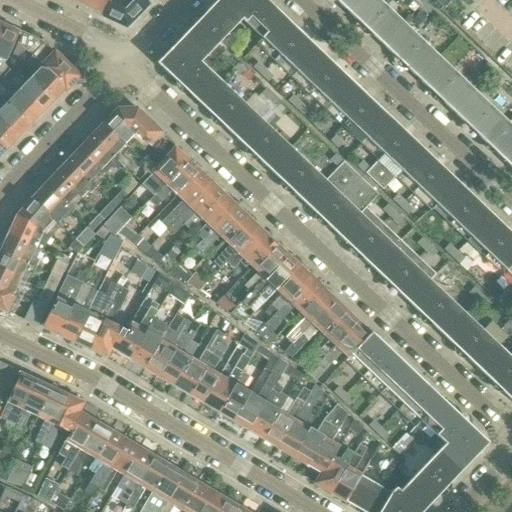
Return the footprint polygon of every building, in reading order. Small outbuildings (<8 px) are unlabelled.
[(93,13),(102,17),(109,0),(91,0),(88,7),(92,9),(93,13)] [(109,0),(102,17),(125,27),(151,0),(109,0)] [(217,0),(160,60),(156,63),(160,67),(442,336),(511,401),(511,234),(265,0),(217,0)] [(511,119),(508,124),(378,0),(334,0),(487,146),(511,169),(511,119)] [(450,0),(433,0),(442,9),(450,0)] [(423,2),(418,8),(426,15),(431,10),(423,2)] [(0,69),(3,64),(3,61),(4,62),(17,33),(16,33),(15,29),(11,27),(7,28),(0,24),(0,69)] [(58,77),(68,87),(76,79),(34,38),(22,32),(18,40),(50,71),(48,73),(56,80),(58,77)] [(30,77),(52,99),(53,99),(56,99),(60,95),(60,92),(63,89),(65,91),(68,87),(58,77),(56,80),(48,73),(50,71),(18,40),(14,50),(19,55),(23,50),(31,57),(25,63),(35,71),(30,77)] [(482,68),(489,75),(494,70),(487,63),(482,68)] [(3,64),(0,69),(0,70),(26,96),(25,97),(32,105),(35,102),(42,110),(45,107),(48,108),(53,104),(52,100),(52,99),(30,77),(23,84),(3,64)] [(11,96),(6,102),(29,124),(33,124),(37,120),(36,116),(42,110),(35,102),(32,105),(25,97),(26,96),(0,70),(0,84),(2,86),(2,87),(11,96)] [(494,70),(489,75),(497,82),(502,77),(494,70)] [(0,96),(0,118),(2,121),(1,122),(8,130),(11,127),(19,135),(22,132),(25,132),(29,128),(28,125),(29,124),(6,102),(0,96)] [(117,110),(114,113),(147,144),(161,157),(173,145),(136,109),(117,110)] [(104,123),(103,124),(128,148),(134,142),(136,144),(142,149),(147,144),(114,113),(111,116),(108,115),(103,120),(104,123)] [(0,118),(0,143),(5,149),(6,148),(9,149),(13,145),(13,141),(19,135),(11,127),(8,130),(1,122),(2,121),(0,118)] [(94,133),(91,137),(119,163),(124,158),(121,155),(128,148),(103,124),(101,126),(98,125),(93,130),(94,133)] [(80,148),(79,149),(104,173),(110,167),(113,169),(119,163),(91,137),(87,140),(84,140),(79,145),(80,148)] [(71,158),(67,162),(95,188),(100,182),(97,180),(104,173),(79,149),(78,151),(75,150),(70,155),(71,158)] [(141,208),(148,201),(172,176),(174,178),(181,171),(178,168),(186,161),(182,157),(183,154),(179,150),(175,151),(174,150),(152,174),(157,179),(148,188),(136,201),(141,208)] [(170,191),(176,196),(199,173),(198,172),(199,169),(194,165),(191,166),(186,161),(178,168),(181,171),(174,178),(172,176),(148,201),(153,207),(161,200),(170,191)] [(56,173),(55,174),(81,198),(86,192),(89,194),(95,188),(67,162),(63,166),(60,165),(55,170),(56,173)] [(131,175),(137,181),(149,169),(142,163),(131,175)] [(160,223),(167,229),(196,199),(197,200),(204,193),(201,191),(209,183),(206,180),(206,176),(202,172),(199,173),(176,196),(181,202),(172,211),(172,212),(160,223)] [(47,183),(43,187),(69,211),(71,213),(76,207),(74,205),(81,198),(55,174),(55,175),(51,175),(46,180),(47,183)] [(117,187),(121,190),(126,195),(136,184),(127,176),(117,187)] [(188,230),(200,219),(222,195),(221,195),(222,192),(218,188),(215,189),(209,183),(201,191),(204,193),(197,200),(196,199),(167,229),(173,234),(183,225),(188,230)] [(33,198),(31,200),(56,224),(69,211),(43,187),(40,191),(37,190),(32,195),(33,198)] [(121,190),(109,202),(114,207),(126,195),(121,190)] [(188,242),(194,248),(219,221),(222,224),(228,216),(226,214),(233,206),(229,202),(230,199),(226,195),(223,196),(222,195),(200,219),(205,224),(188,242)] [(60,227),(56,224),(31,200),(30,201),(27,200),(22,206),(23,209),(17,216),(50,238),(60,227)] [(109,202),(98,214),(103,219),(114,207),(109,202)] [(219,238),(223,241),(246,218),(245,218),(246,215),(242,210),(239,211),(233,206),(226,214),(228,216),(222,224),(219,221),(194,248),(201,255),(219,238)] [(119,208),(102,226),(114,236),(130,219),(119,208)] [(85,227),(86,228),(91,233),(103,221),(102,220),(103,219),(98,214),(85,227)] [(8,234),(8,236),(39,251),(37,250),(41,241),(45,244),(50,238),(17,216),(13,224),(10,225),(7,231),(8,234)] [(220,269),(226,262),(243,244),(245,246),(252,238),(249,236),(256,228),(253,225),(254,221),(250,218),(246,219),(246,218),(223,241),(229,247),(213,263),(220,269)] [(117,234),(132,242),(137,236),(125,225),(117,234)] [(100,227),(94,234),(104,242),(110,234),(100,227)] [(74,240),(75,240),(82,247),(93,235),(91,233),(86,228),(74,240)] [(244,287),(250,293),(271,271),(273,272),(280,265),(277,262),(284,254),(281,251),(281,248),(277,244),(273,244),(269,240),(270,237),(266,233),(263,234),(256,228),(249,236),(252,238),(245,246),(243,244),(226,262),(233,269),(242,259),(256,273),(247,283),(244,287)] [(2,247),(0,252),(35,268),(38,260),(35,259),(39,251),(8,236),(7,238),(4,238),(1,244),(2,247)] [(82,247),(75,240),(67,248),(74,256),(82,247)] [(0,270),(24,282),(28,273),(32,275),(35,268),(0,252),(0,270)] [(53,258),(58,260),(64,263),(66,257),(56,253),(53,258)] [(269,285),(275,290),(297,267),(297,266),(297,263),(293,259),(290,260),(284,254),(277,262),(280,265),(273,272),(271,271),(250,293),(239,305),(245,310),(269,285)] [(58,260),(51,275),(59,279),(66,265),(63,263),(64,263),(58,260)] [(140,278),(147,267),(136,260),(129,272),(140,278)] [(258,320),(264,324),(294,292),(296,294),(303,287),(300,285),(308,277),(304,274),(305,270),(301,266),(298,267),(297,267),(275,290),(280,295),(263,312),(264,313),(258,320)] [(171,273),(181,280),(185,274),(176,267),(171,273)] [(0,289),(20,299),(23,291),(20,290),(24,282),(0,270),(0,289)] [(52,331),(60,334),(65,324),(61,322),(65,314),(67,315),(82,284),(86,275),(78,271),(64,301),(56,297),(42,326),(43,326),(44,330),(50,332),(52,331)] [(153,283),(158,287),(168,293),(173,285),(165,277),(159,273),(153,283)] [(49,274),(41,289),(52,294),(53,291),(59,279),(51,275),(49,274)] [(186,283),(198,291),(202,287),(191,277),(186,283)] [(293,307),(299,313),(321,290),(321,289),(321,286),(317,282),(314,283),(308,277),(300,285),(303,287),(296,294),(294,292),(264,324),(256,333),(270,343),(276,337),(271,332),(281,322),(280,321),(293,307)] [(73,341),(74,341),(87,312),(79,308),(90,288),(82,284),(67,315),(65,314),(61,322),(65,324),(60,334),(64,336),(65,340),(70,342),(73,341)] [(84,345),(92,349),(96,339),(93,337),(96,329),(98,330),(116,291),(117,291),(119,287),(111,284),(105,295),(105,294),(95,316),(87,312),(74,341),(75,341),(75,344),(81,347),(84,345)] [(168,294),(182,304),(189,295),(174,285),(168,294)] [(110,347),(112,347),(123,330),(111,324),(117,310),(119,311),(128,291),(119,287),(117,291),(116,291),(98,330),(96,329),(93,337),(96,339),(92,349),(96,351),(96,354),(102,357),(105,355),(106,356),(110,347)] [(20,299),(0,289),(0,309),(10,314),(14,305),(17,306),(20,299)] [(41,291),(36,303),(46,308),(52,294),(41,289),(41,290),(41,291)] [(288,336),(294,341),(318,315),(320,317),(327,310),(325,308),(332,300),(328,296),(329,293),(325,289),(322,290),(321,290),(299,313),(305,318),(288,336)] [(228,299),(221,306),(230,314),(236,307),(228,299)] [(317,330),(323,335),(345,312),(344,312),(345,308),(341,304),(337,305),(332,300),(325,308),(327,310),(320,317),(318,315),(294,341),(283,353),(291,358),(317,330)] [(46,308),(36,303),(32,301),(23,320),(37,327),(46,308)] [(124,354),(131,359),(137,349),(133,347),(138,340),(139,341),(157,311),(150,306),(138,326),(130,322),(125,331),(123,330),(112,347),(115,349),(116,353),(121,356),(124,354)] [(143,366),(144,367),(161,339),(162,340),(168,329),(160,324),(165,315),(157,311),(139,341),(138,340),(133,347),(137,349),(131,359),(135,361),(135,365),(140,368),(143,366)] [(309,360),(316,366),(322,359),(321,357),(324,355),(325,356),(343,337),(344,339),(351,332),(348,330),(356,323),(352,320),(352,316),(348,312),(345,313),(345,312),(323,335),(328,341),(317,352),(309,360)] [(153,372),(161,377),(166,367),(163,365),(167,358),(169,359),(190,323),(182,318),(174,331),(168,328),(168,329),(162,340),(161,339),(144,367),(145,367),(145,371),(150,373),(153,372)] [(173,384),(174,384),(190,357),(183,352),(199,325),(192,321),(190,323),(169,359),(167,358),(163,365),(166,367),(161,377),(164,379),(165,382),(170,386),(173,384)] [(341,353),(346,358),(370,332),(365,327),(362,328),(356,323),(348,330),(351,332),(344,339),(343,337),(325,356),(324,355),(321,357),(322,359),(316,366),(311,371),(304,367),(302,370),(314,380),(341,353)] [(360,476),(345,501),(345,502),(362,511),(421,511),(484,447),(488,443),(484,439),(484,440),(371,332),(370,333),(370,332),(346,358),(344,360),(414,426),(415,426),(420,421),(441,440),(436,445),(439,448),(437,450),(438,450),(405,485),(395,475),(385,491),(360,476)] [(183,390),(190,394),(196,385),(192,383),(197,375),(198,376),(220,340),(221,339),(213,334),(197,361),(190,357),(174,384),(174,385),(175,388),(180,392),(183,390)] [(213,408),(220,412),(226,402),(222,400),(227,393),(229,394),(241,372),(249,359),(254,352),(253,351),(258,344),(244,335),(238,345),(246,350),(243,355),(242,355),(234,367),(227,379),(220,374),(203,402),(204,403),(204,406),(210,409),(213,408)] [(203,402),(220,374),(213,370),(228,345),(220,340),(198,376),(197,375),(192,383),(196,385),(190,394),(194,396),(194,400),(200,403),(203,402)] [(253,351),(254,352),(268,362),(273,354),(258,344),(253,351)] [(243,425),(250,430),(255,420),(252,418),(256,411),(258,412),(275,384),(279,378),(282,372),(287,364),(287,363),(279,359),(263,385),(263,384),(256,396),(249,392),(233,420),(234,420),(234,424),(239,427),(243,425)] [(0,362),(0,385),(8,390),(17,370),(0,362)] [(282,372),(296,381),(301,373),(287,364),(282,372)] [(233,419),(233,420),(249,392),(241,387),(249,377),(241,372),(229,394),(227,393),(222,400),(226,402),(220,412),(224,414),(224,418),(229,421),(233,419)] [(3,427),(11,430),(25,401),(27,401),(31,393),(28,391),(33,380),(29,379),(29,375),(23,373),(20,375),(19,374),(6,403),(13,406),(7,418),(3,427)] [(28,413),(36,417),(50,389),(49,388),(49,385),(43,383),(41,384),(33,380),(28,391),(31,393),(27,401),(25,401),(11,430),(19,434),(28,413)] [(282,388),(275,384),(258,412),(256,411),(252,418),(255,420),(250,430),(253,432),(253,435),(259,438),(262,437),(263,437),(286,398),(287,397),(279,392),(282,388)] [(292,454),(292,455),(309,427),(302,423),(322,391),(314,384),(310,392),(288,429),(286,428),(281,435),(285,437),(279,447),(283,449),(283,453),(288,456),(292,454)] [(34,442),(41,445),(55,415),(57,416),(61,407),(58,405),(63,395),(60,393),(59,390),(53,387),(51,389),(50,389),(36,417),(44,421),(34,442)] [(272,443),(279,447),(285,437),(281,435),(286,428),(288,429),(310,392),(302,387),(293,402),(286,398),(263,437),(263,438),(263,441),(269,444),(272,443)] [(332,393),(341,400),(346,395),(337,387),(332,393)] [(59,466),(66,471),(85,440),(86,441),(91,433),(88,431),(93,422),(90,420),(90,417),(84,414),(82,415),(77,413),(81,403),(80,403),(79,400),(74,397),(71,399),(63,395),(58,405),(61,407),(57,416),(55,415),(41,445),(49,449),(59,428),(69,433),(58,452),(65,456),(59,466)] [(346,395),(341,400),(348,407),(353,401),(346,395)] [(302,460),(309,465),(314,455),(311,453),(315,446),(317,447),(340,408),(336,405),(323,420),(316,432),(309,427),(292,455),(293,455),(293,459),(298,462),(302,460)] [(312,470),(320,475),(332,456),(332,457),(338,445),(331,441),(338,429),(337,428),(347,414),(340,408),(317,447),(315,446),(311,453),(314,455),(309,465),(312,467),(312,470)] [(353,419),(353,420),(348,430),(357,435),(362,428),(353,419)] [(367,426),(375,433),(380,428),(373,420),(367,426)] [(86,454),(93,459),(109,431),(109,428),(104,425),(101,427),(93,422),(88,431),(91,433),(86,441),(85,440),(66,471),(73,475),(86,454)] [(421,431),(415,426),(414,426),(392,449),(400,457),(415,442),(413,440),(421,431)] [(380,428),(375,433),(383,441),(388,435),(380,428)] [(88,484),(95,488),(114,458),(115,459),(120,451),(117,449),(123,440),(119,437),(119,434),(113,431),(110,433),(109,432),(109,431),(93,459),(94,459),(88,470),(94,474),(88,484)] [(115,472),(123,476),(139,449),(138,449),(138,446),(133,442),(130,444),(123,440),(117,449),(120,451),(115,459),(114,458),(95,488),(103,492),(115,472)] [(345,501),(360,476),(361,473),(354,469),(361,458),(366,449),(358,444),(354,453),(340,475),(338,474),(333,483),(337,485),(332,493),(345,501)] [(117,501),(124,505),(142,475),(144,476),(149,467),(146,465),(151,456),(148,455),(148,451),(142,448),(139,450),(139,449),(123,476),(115,489),(122,493),(117,501)] [(315,483),(332,493),(337,485),(333,483),(338,474),(340,475),(354,453),(346,449),(340,461),(332,457),(332,456),(320,475),(315,483)] [(144,489),(152,494),(168,466),(167,466),(167,463),(161,460),(159,461),(151,456),(146,465),(149,467),(144,476),(142,475),(124,505),(132,509),(144,489)] [(15,460),(8,474),(5,482),(21,488),(31,468),(15,460)] [(159,511),(171,492),(173,493),(178,485),(174,483),(180,474),(176,472),(176,469),(171,465),(168,467),(168,466),(152,494),(158,498),(151,509),(151,510),(149,511),(159,511)] [(402,466),(396,473),(403,479),(408,472),(402,466)] [(0,480),(5,482),(8,474),(0,470),(0,480)] [(170,511),(174,507),(181,511),(197,484),(196,483),(196,480),(191,477),(188,479),(180,474),(174,483),(178,485),(173,493),(171,492),(159,511),(170,511)] [(36,496),(47,503),(54,492),(58,486),(44,479),(36,496)] [(197,511),(200,509),(201,510),(206,501),(203,499),(208,491),(205,489),(206,486),(200,483),(197,484),(181,511),(182,511),(197,511)] [(217,511),(225,501),(225,497),(219,494),(217,496),(208,491),(203,499),(206,501),(201,510),(200,509),(197,511),(217,511)] [(47,503),(62,511),(68,500),(54,492),(47,503)] [(29,511),(34,501),(23,496),(17,508),(26,511),(29,511)] [(234,511),(237,508),(234,506),(234,503),(229,500),(226,501),(225,501),(217,511),(234,511)]
